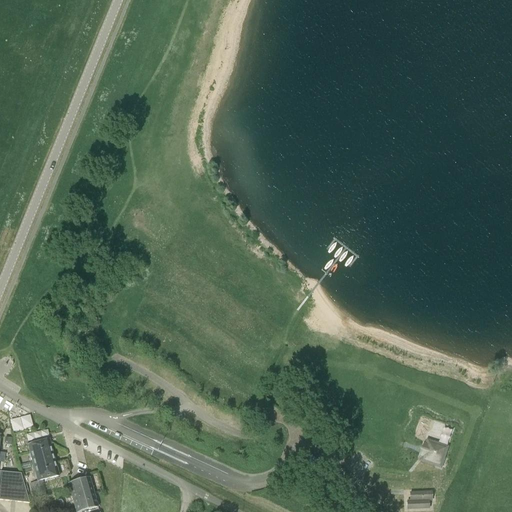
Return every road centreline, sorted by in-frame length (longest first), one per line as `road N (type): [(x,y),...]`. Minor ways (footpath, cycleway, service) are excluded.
road 1 (unclassified): [(0,287),(118,0)]
road 2 (unclassified): [(204,496),(0,387)]
